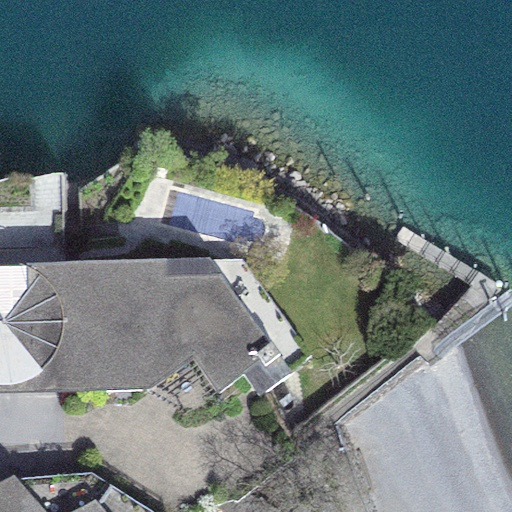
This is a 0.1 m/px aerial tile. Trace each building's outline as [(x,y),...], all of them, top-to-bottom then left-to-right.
[(288,379),(314,361),(245,264),(164,266),(164,269),(164,271),(221,270),(221,285),(269,352),(272,350),(288,379)] [(164,271),(164,269),(0,273),(0,390),(35,389),(35,394),(39,393),(38,381),(51,380),(64,380),(65,392),(147,394),(147,374),(159,374),(174,375),(194,360),(219,395),(246,376),(262,397),(288,379),(272,350),(269,352),(221,285),(221,270),(164,271)] [(147,374),(147,394),(174,375),(159,374),(147,374)] [(39,393),(65,392),(64,380),(51,380),(38,381),(39,393)] [(0,511),(141,511),(91,480),(78,500),(70,511),(50,511),(11,487),(0,492),(0,511)]
